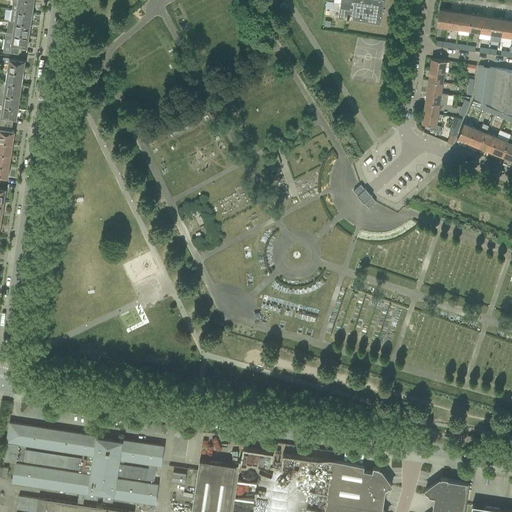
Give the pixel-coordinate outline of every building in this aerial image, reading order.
[(12,0),(12,3),(14,4),(15,4),(17,4),(17,6),(16,9),(32,12),(34,0),(31,0),(12,0)] [(341,0),(340,4),(340,5),(342,5),(342,8),(340,8),(338,18),(347,19),(346,20),(349,20),(349,19),(381,24),(384,0),(341,0)] [(11,11),(10,20),(10,21),(14,21),(16,21),(30,23),(32,12),(16,9),(11,9),(11,11)] [(444,26),(448,27),(450,11),(439,9),(437,25),(444,26)] [(448,27),(458,28),(461,12),(450,11),(448,27)] [(458,28),(469,30),(471,14),(461,12),(458,28)] [(471,14),(469,30),(477,31),(479,32),(480,32),(482,15),(471,14)] [(482,15),(480,32),(490,33),(493,17),(482,15)] [(490,33),(489,40),(500,42),(501,35),(503,19),(493,17),(490,33)] [(501,35),(511,36),(511,33),(511,19),(503,19),(501,35)] [(8,20),(7,32),(8,32),(9,32),(13,33),(29,35),(30,23),(16,21),(14,21),(10,21),(10,20),(8,20)] [(6,32),(5,37),(10,37),(12,38),(11,41),(11,44),(10,52),(18,53),(19,45),(27,46),(29,35),(13,33),(9,32),(8,32),(7,32),(6,32)] [(3,57),(1,69),(7,69),(23,72),(25,60),(3,57)] [(432,58),(430,69),(445,71),(445,67),(446,60),(432,58)] [(473,97),(488,103),(494,67),(478,65),(473,97)] [(489,104),(511,113),(511,69),(494,67),(488,103),(489,104)] [(6,78),(5,81),(7,81),(21,83),(23,72),(7,69),(7,70),(6,74),(6,78)] [(430,69),(429,80),(443,82),(445,71),(430,69)] [(1,85),(0,90),(0,92),(4,93),(20,95),(21,83),(7,81),(5,81),(2,80),(1,85)] [(429,80),(427,90),(442,93),(443,82),(429,80)] [(427,90),(425,101),(440,103),(446,104),(448,93),(442,93),(427,90)] [(0,92),(0,104),(2,104),(18,107),(20,95),(4,93),(0,92)] [(425,101),(424,112),(438,114),(440,103),(425,101)] [(473,101),(471,106),(478,109),(480,104),(473,101)] [(0,122),(10,124),(11,118),(16,119),(18,107),(2,104),(0,104),(0,122)] [(466,107),(461,106),(458,114),(463,116),(466,107)] [(494,110),(492,115),(500,118),(502,113),(494,110)] [(438,114),(424,112),(422,123),(429,124),(437,125),(438,114)] [(450,134),(447,141),(452,143),(455,136),(462,118),(457,117),(455,117),(454,117),(450,127),(450,134)] [(0,140),(12,142),(14,131),(5,129),(6,123),(10,124),(0,122),(0,140)] [(461,128),(457,137),(468,142),(475,127),(471,125),(468,124),(463,122),(461,128)] [(468,142),(479,146),(486,131),(488,125),(483,123),(480,129),(475,127),(468,142)] [(479,146),(490,151),(497,136),(486,131),(479,146)] [(507,140),(501,155),(511,159),(511,136),(510,135),(507,140)] [(497,136),(490,151),(501,155),(507,140),(506,140),(502,138),(497,136)] [(0,152),(11,154),(12,143),(0,140),(0,152)] [(0,152),(0,164),(9,166),(11,154),(0,152)] [(9,166),(0,164),(0,176),(7,178),(9,166)] [(356,196),(357,196),(365,189),(365,188),(364,189),(360,184),(353,190),(357,195),(356,196)] [(371,195),(362,203),(363,203),(364,203),(368,207),(375,201),(371,196),(372,196),(371,195)] [(133,511),(82,504),(83,498),(87,498),(87,499),(97,500),(98,492),(103,493),(102,501),(112,502),(113,496),(154,503),(157,484),(153,483),(156,464),(160,464),(163,445),(121,439),(120,441),(97,438),(97,436),(9,422),(4,459),(15,461),(12,481),(79,491),(77,503),(37,498),(18,495),(15,511),(133,511)] [(191,511),(228,511),(237,457),(233,456),(231,464),(223,463),(199,459),(197,469),(196,476),(193,500),(191,511)] [(334,460),(328,501),(383,508),(385,489),(391,485),(379,467),(373,467),(372,471),(363,470),(364,465),(334,461),(335,460),(334,460)] [(172,480),(183,482),(185,474),(173,472),(172,480)] [(432,510),(445,511),(464,511),(469,481),(468,482),(448,479),(448,478),(442,477),(425,490),(429,496),(434,496),(432,510)] [(328,501),(326,511),(385,511),(383,508),(328,501)]
